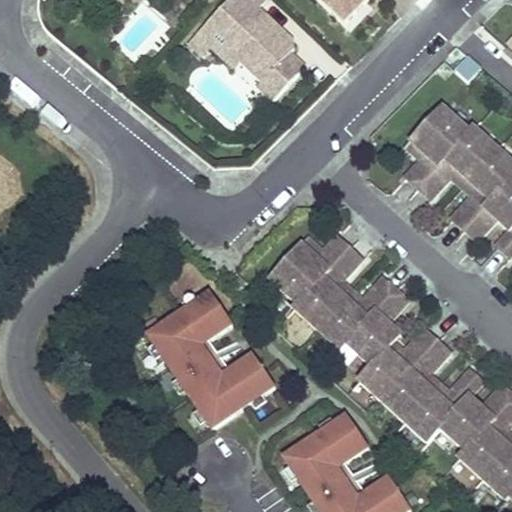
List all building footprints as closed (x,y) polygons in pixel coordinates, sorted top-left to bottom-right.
[(275,104),(308,68),(292,55),(294,41),(260,9),(250,0),(232,0),(211,25),(235,48),(236,58),(263,84),(258,89),(275,104)] [(250,0),(260,9),(269,0),(250,0)] [(315,0),(345,27),(370,0),(315,0)] [(229,66),(236,58),(235,48),(211,25),(201,36),(211,45),(200,56),(204,60),(213,50),(229,66)] [(200,56),(211,45),(201,36),(189,45),(200,56)] [(455,75),(468,85),(479,72),(466,61),(455,75)] [(445,109),(411,145),(425,158),(420,163),(405,179),(418,190),(471,132),(445,109)] [(471,132),(418,190),(430,202),(451,180),(458,172),(469,182),(498,151),(474,129),(471,132)] [(411,145),(407,150),(420,163),(425,158),(411,145)] [(511,163),(498,151),(469,182),(480,193),(473,200),(453,222),(466,233),(511,182),(511,163)] [(458,172),(451,180),(462,190),(469,182),(458,172)] [(469,182),(462,190),(473,200),(480,193),(469,182)] [(511,231),(511,182),(466,233),(478,245),(495,227),(498,223),(510,234),(511,231)] [(498,223),(495,227),(506,237),(510,234),(498,223)] [(506,237),(495,250),(508,262),(511,256),(511,231),(510,234),(506,237)] [(303,249),(271,285),(298,309),(350,251),(337,240),(322,257),(318,262),(303,249)] [(298,309),(294,314),(317,334),(348,301),(338,291),(343,285),(363,263),(350,251),(298,309)] [(236,276),(226,287),(237,297),(247,287),(236,276)] [(348,301),(317,334),(340,355),(347,347),(396,293),(384,282),(364,304),(358,310),(348,301)] [(343,285),(338,291),(348,301),(353,295),(343,285)] [(396,293),(347,347),(372,369),(389,350),(395,343),(400,337),(389,327),(409,305),(396,293)] [(353,295),(348,301),(358,310),(364,304),(353,295)] [(214,296),(150,339),(213,434),(277,391),(255,359),(230,376),(210,345),(235,329),(214,296)] [(372,369),(358,384),(382,406),(439,342),(427,331),(406,354),(400,361),(389,350),(372,369)] [(439,342),(382,406),(404,427),(436,393),(425,384),(432,377),(453,354),(439,342)] [(395,343),(389,350),(400,361),(406,354),(395,343)] [(436,393),(404,427),(427,448),(442,432),(470,400),(485,384),(472,372),(452,394),(446,402),(436,393)] [(432,377),(425,384),(436,393),(442,386),(432,377)] [(442,386),(436,393),(446,402),(452,394),(442,386)] [(470,400),(442,432),(466,454),(511,403),(511,397),(502,389),(483,411),(470,400)] [(511,403),(466,454),(458,463),(481,484),(511,449),(511,448),(503,440),(508,434),(511,429),(511,403)] [(346,419),(284,462),(318,511),(411,511),(390,480),(365,497),(344,467),(368,451),(346,419)] [(511,438),(508,434),(503,440),(511,448),(511,438)] [(511,449),(481,484),(504,505),(509,499),(511,495),(511,449)]
